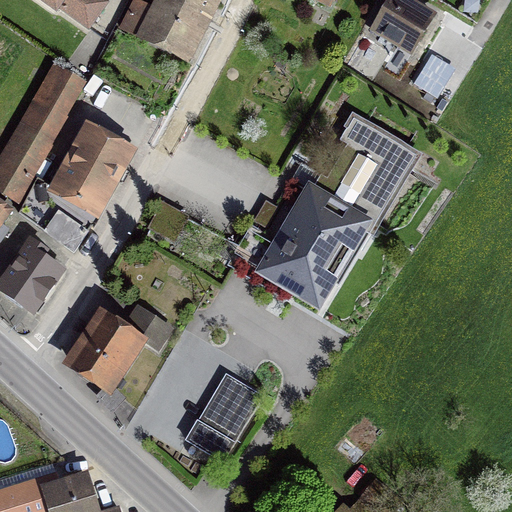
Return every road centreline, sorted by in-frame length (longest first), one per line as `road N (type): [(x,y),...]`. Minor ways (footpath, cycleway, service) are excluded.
road 1 (residential): [(227,0),(130,210),(21,378)]
road 2 (secondary): [(21,378),(169,511)]
